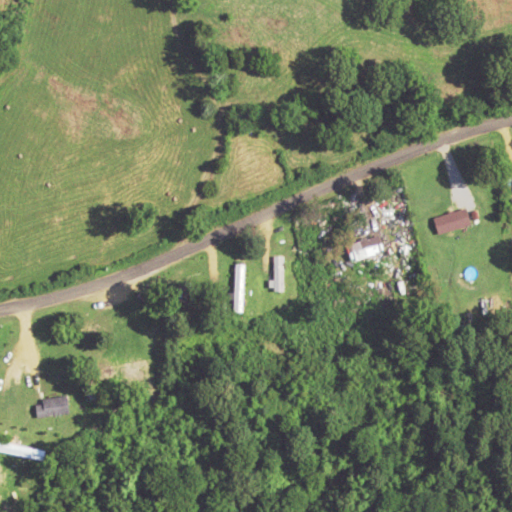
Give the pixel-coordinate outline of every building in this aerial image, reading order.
[(254,124),(256,109),(229,106),(228,122),(254,124)] [(438,234),(470,223),(465,207),(432,217),(438,234)] [(384,251),(377,233),(345,246),(352,263),(384,251)] [(283,290),(283,255),(273,255),(273,290),(283,290)] [(147,369),(146,359),(99,364),(100,374),(147,369)] [(36,416),(69,412),(67,396),(34,400),(36,416)]
